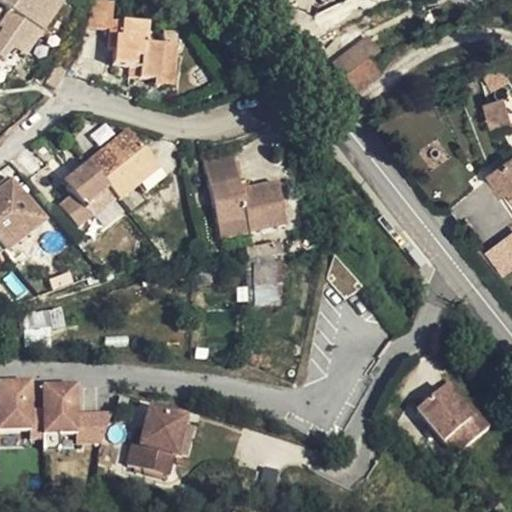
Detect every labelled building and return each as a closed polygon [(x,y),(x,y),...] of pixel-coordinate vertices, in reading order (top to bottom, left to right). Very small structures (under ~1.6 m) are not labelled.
[(41,0),(19,0),(16,6),(0,19),(0,34),(6,25),(12,29),(27,6),(34,10),(41,0)] [(19,0),(0,0),(0,19),(16,6),(19,0)] [(91,0),(86,24),(110,26),(110,45),(116,46),(117,62),(143,62),(143,72),(156,72),(163,71),(165,71),(165,44),(165,26),(147,26),(147,7),(112,7),(111,0),(91,0)] [(18,33),(34,10),(27,6),(12,29),(18,33)] [(350,30),(362,43),(365,42),(370,36),(357,23),(350,30)] [(331,48),(343,62),(361,44),(362,43),(350,30),(331,48)] [(38,59),(50,66),(59,46),(60,42),(52,37),(38,59)] [(361,44),(343,62),(353,74),(373,54),(362,43),(361,44)] [(163,71),(163,81),(178,82),(179,44),(165,44),(165,71),(163,71)] [(59,46),(50,66),(53,67),(63,50),(59,46)] [(484,107),(491,129),(509,124),(503,101),(484,107)] [(137,184),(158,169),(126,126),(87,157),(106,183),(117,198),(137,184)] [(204,159),(212,200),(234,155),(234,153),(204,159)] [(234,155),(212,200),(217,226),(243,222),(248,234),(282,225),(275,183),(242,188),(234,155)] [(106,183),(87,157),(71,168),(77,176),(64,185),(70,191),(58,203),(77,224),(91,213),(83,202),(106,183)] [(511,161),(489,178),(503,198),(511,193),(511,194),(511,161)] [(164,177),(158,169),(137,184),(144,193),(164,177)] [(0,199),(2,202),(17,189),(7,178),(0,183),(0,199)] [(41,217),(17,189),(2,202),(0,199),(0,247),(1,249),(41,217)] [(511,194),(511,193),(503,198),(511,210),(511,194)] [(511,233),(486,253),(504,276),(511,269),(511,233)] [(252,264),(256,304),(281,302),(277,262),(252,264)] [(446,377),(438,383),(463,415),(470,409),(446,377)] [(0,427),(34,426),(32,380),(0,381),(0,427)] [(78,428),(76,382),(40,384),(42,430),(78,428)] [(470,409),(463,415),(438,383),(412,403),(437,437),(441,434),(451,448),(482,424),(470,409)] [(185,416),(149,408),(144,430),(141,445),(134,443),(129,463),(171,472),(185,416)] [(134,443),(141,445),(144,430),(137,429),(134,443)]
